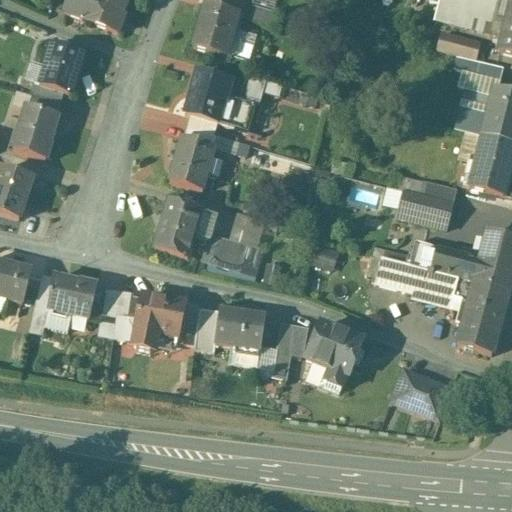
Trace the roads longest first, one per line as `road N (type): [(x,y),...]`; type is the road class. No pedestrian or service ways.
road 1 (secondary): [(0,428),(199,459),(507,490)]
road 2 (residential): [(83,252),(297,306),(511,384)]
road 3 (residential): [(168,0),(83,252)]
